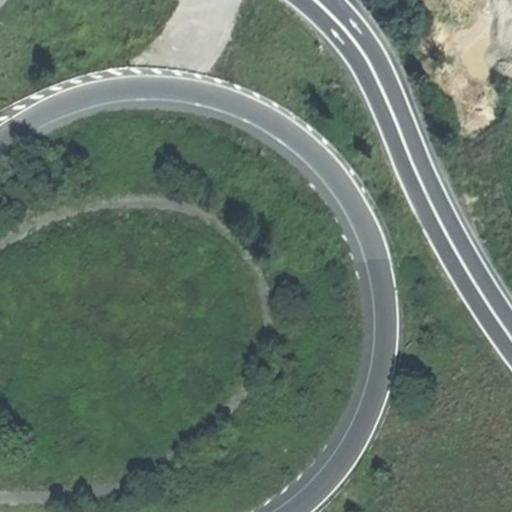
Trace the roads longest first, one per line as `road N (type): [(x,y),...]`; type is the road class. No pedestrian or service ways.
road 1 (trunk): [(0,141),(76,97),(166,85),(252,108),(288,129),(348,191),(382,266),(387,347),(344,458),(290,511)]
road 2 (trunk): [(511,355),(445,252),(359,65),(300,0)]
road 3 (trunk): [(511,323),(441,205),(376,55),(330,0)]
